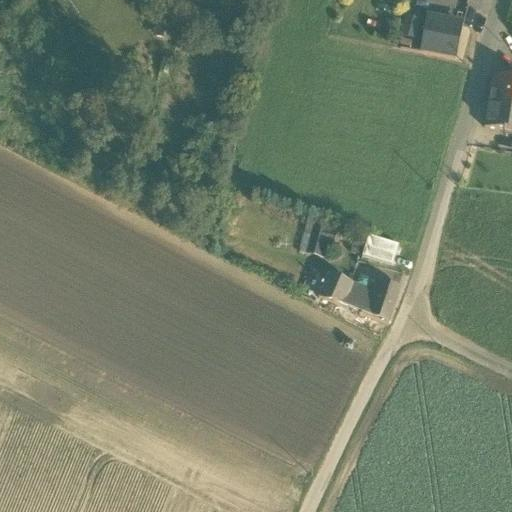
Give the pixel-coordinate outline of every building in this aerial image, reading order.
[(155,40),(173,43),(178,15),(160,12),(155,40)] [(422,55),(453,61),(460,26),(428,20),(422,55)] [(401,38),(413,41),(418,25),(406,22),(401,38)] [(511,80),(492,78),(488,104),(511,107),(511,80)] [(511,107),(488,104),(484,129),(511,133),(511,107)] [(307,253),(326,258),(333,229),(313,225),(307,253)] [(394,264),(400,244),(373,237),(367,257),(394,264)] [(320,297),(343,307),(347,296),(351,285),(329,276),(320,297)] [(380,282),(376,294),(374,300),(368,317),(389,324),(401,289),(380,282)] [(360,295),(374,300),(376,294),(351,285),(347,296),(357,299),(360,295)] [(357,299),(347,296),(343,307),(368,317),(374,300),(360,295),(357,299)]
